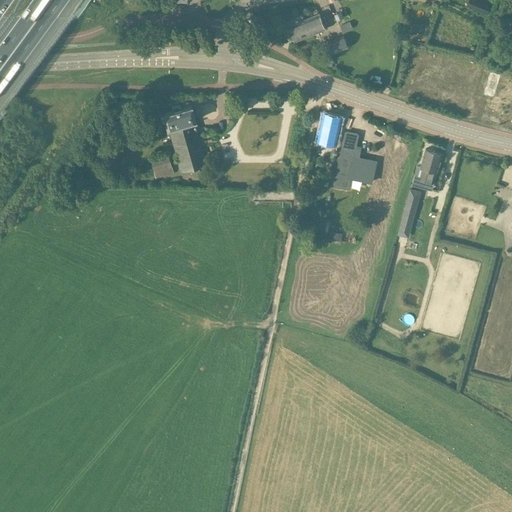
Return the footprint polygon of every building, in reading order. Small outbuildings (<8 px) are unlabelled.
[(490,6),(485,4),(482,13),(487,15),(490,6)] [(342,11),(334,14),(337,20),(345,17),(342,11)] [(319,13),(289,26),(295,41),(325,29),(319,13)] [(348,47),(343,35),(329,41),(333,53),(348,47)] [(486,116),(500,120),(511,79),(488,73),(483,95),(491,97),(486,116)] [(167,129),(168,128),(193,121),(195,120),(191,105),(162,113),(167,129)] [(317,140),(336,145),(343,116),(324,112),(317,140)] [(193,121),(168,128),(181,170),(205,163),(193,121)] [(336,178),(343,179),(342,179),(345,167),(360,170),(359,176),(367,178),(371,160),(363,159),(362,162),(352,159),(358,134),(346,132),(339,166),(336,178)] [(415,174),(422,176),(425,177),(424,179),(434,182),(437,171),(438,171),(443,153),(426,148),(421,166),(417,165),(415,174)] [(154,172),(171,166),(172,166),(168,152),(149,158),(153,172),(154,172)] [(171,166),(154,172),(155,177),(173,172),(171,166)] [(415,174),(413,180),(412,184),(420,186),(422,176),(415,174)] [(410,187),(397,234),(409,237),(421,190),(410,187)] [(343,233),(330,231),(329,239),(341,241),(343,233)]
